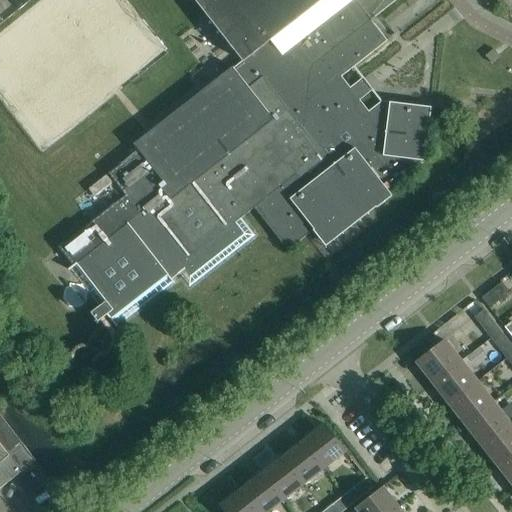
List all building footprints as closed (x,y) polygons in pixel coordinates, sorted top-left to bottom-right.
[(194,0),(242,59),(287,116),(341,76),(387,40),(371,20),(396,0),(194,0)] [(501,56),(499,53),(496,50),(494,48),(486,55),(493,63),(501,56)] [(241,218),(254,207),(221,166),(287,116),(242,59),(232,67),(231,65),(133,143),(138,149),(107,173),(124,194),(58,247),(72,265),(67,269),(98,307),(91,313),(98,322),(107,315),(117,327),(117,326),(173,282),(173,283),(174,282),(172,279),(178,274),(189,287),(254,235),(241,218)] [(367,81),(374,90),(387,81),(380,71),(367,81)] [(341,76),(287,116),(221,166),(254,207),(287,250),(314,229),(326,244),(375,205),(376,207),(392,195),(387,190),(425,161),(431,107),(381,101),(368,111),(341,76)] [(489,307),(509,292),(501,282),(481,298),(489,307)] [(475,299),(466,307),(474,317),(483,310),(475,299)] [(490,337),(500,330),(484,309),(483,310),(474,317),(490,337)] [(506,358),(511,353),(511,345),(500,330),(490,337),(506,358)] [(460,361),(456,356),(444,340),(417,362),(433,382),(460,361)] [(449,403),(476,382),(460,361),(433,382),(449,403)] [(465,423),(492,402),(476,382),(449,403),(465,423)] [(481,444),(509,423),(492,402),(465,423),(481,444)] [(0,487),(35,460),(0,415),(0,487)] [(497,465),(511,453),(511,426),(509,423),(481,444),(497,465)] [(324,467),(329,463),(345,451),(324,424),(322,424),(303,440),(324,467)] [(303,440),(282,456),(304,483),(324,467),(303,440)] [(511,483),(511,453),(497,465),(511,483)] [(282,456),(261,472),(283,500),(304,483),(282,456)] [(261,472),(241,488),(259,511),(267,511),(283,500),(261,472)] [(352,503),(373,487),(366,478),(345,494),(352,503)] [(393,511),(399,507),(383,487),(367,499),(356,508),(359,511),(393,511)] [(259,511),(241,488),(220,504),(226,511),(259,511)] [(325,511),(340,511),(352,503),(345,494),(324,510),(325,511)]
